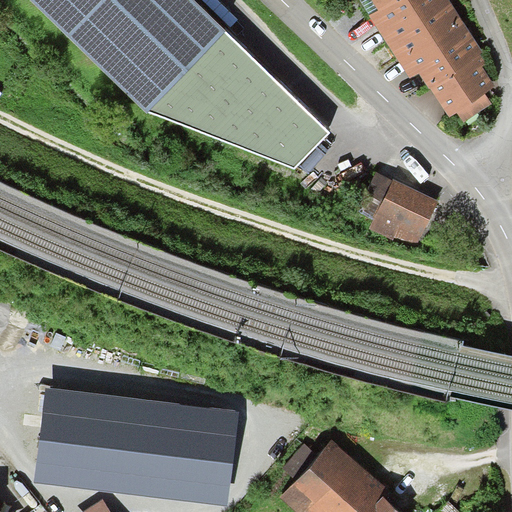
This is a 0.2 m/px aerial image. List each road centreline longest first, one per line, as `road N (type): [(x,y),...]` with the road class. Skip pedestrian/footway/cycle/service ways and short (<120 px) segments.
road 1 (track): [(0,114),(101,168),(469,283),(511,279)]
road 2 (tertiary): [(280,0),(465,172)]
road 3 (unclassified): [(465,172),(493,148),(510,80),(477,0)]
